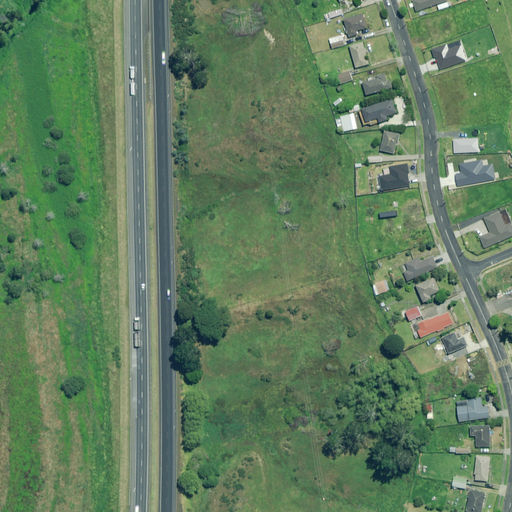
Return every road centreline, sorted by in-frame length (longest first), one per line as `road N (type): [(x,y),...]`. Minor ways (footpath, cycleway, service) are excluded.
road 1 (trunk): [(140,511),(135,0)]
road 2 (trunk): [(158,0),(159,511)]
road 3 (residential): [(463,273),(441,218),(424,104),(389,0)]
road 4 (residential): [(511,394),(463,273)]
